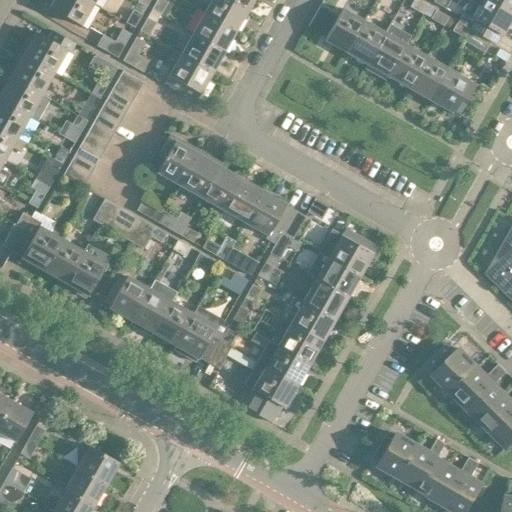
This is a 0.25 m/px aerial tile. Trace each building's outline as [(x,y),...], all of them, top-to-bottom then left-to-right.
[(81,26),(93,5),(84,0),(53,0),(49,8),(81,26)] [(159,16),(166,3),(161,0),(156,0),(150,11),(159,16)] [(247,9),(230,0),(211,0),(204,13),(235,30),(247,9)] [(230,0),(247,9),(252,0),(230,0)] [(412,0),(408,8),(421,15),(427,6),(415,0),(412,0)] [(511,14),(487,0),(468,0),(456,21),(456,22),(469,30),(489,42),(490,40),(494,32),(500,35),(511,14)] [(511,0),(487,0),(511,14),(511,0)] [(146,7),(137,2),(124,24),(133,29),(146,7)] [(427,6),(421,15),(442,27),(448,18),(427,6)] [(362,22),(341,10),(323,41),(345,53),(362,22)] [(204,13),(193,34),(224,51),(235,30),(204,13)] [(147,37),(154,24),(146,19),(138,32),(147,37)] [(362,22),(345,53),(366,65),(383,34),(362,22)] [(451,31),(463,38),(469,30),(456,22),(451,31)] [(388,25),(383,34),(366,65),(364,68),(385,80),(387,77),(404,46),(409,37),(388,25)] [(124,48),(122,47),(129,35),(121,30),(114,42),(103,36),(96,47),(117,60),(124,48)] [(469,30),(463,38),(462,41),(483,52),(489,42),(469,30)] [(35,34),(22,56),(54,75),(67,52),(69,54),(74,45),(50,31),(45,40),(35,34)] [(212,72),(224,51),(193,34),(181,55),(212,72)] [(129,51),(122,62),(143,74),(150,63),(137,55),(143,43),(134,38),(128,50),(129,51)] [(404,46),(387,77),(408,88),(425,58),(404,46)] [(195,102),(212,72),(181,55),(164,84),(195,102)] [(54,75),(22,56),(9,78),(41,97),(54,75)] [(110,80),(116,69),(95,57),(89,67),(110,80)] [(408,88),(429,100),(446,69),(425,58),(408,88)] [(467,81),(446,69),(429,100),(450,112),(449,113),(458,117),(475,86),(467,82),(467,81)] [(142,83),(121,72),(115,83),(135,95),(142,83)] [(41,97),(9,78),(0,93),(0,101),(28,118),(35,122),(47,100),(41,97)] [(98,100),(105,87),(97,82),(89,95),(98,100)] [(135,95),(115,83),(109,93),(130,105),(135,95)] [(123,116),(130,105),(109,93),(103,104),(123,116)] [(0,101),(0,130),(16,139),(28,118),(0,101)] [(85,122),(93,109),(84,104),(77,117),(85,122)] [(123,116),(103,104),(97,114),(118,126),(123,116)] [(118,126),(97,114),(91,124),(112,136),(118,126)] [(112,136),(91,124),(85,134),(106,146),(112,136)] [(73,144),(81,131),(72,126),(64,139),(73,144)] [(16,139),(0,130),(0,160),(3,162),(11,149),(19,153),(24,144),(16,139)] [(106,146),(85,134),(79,145),(100,157),(106,146)] [(183,143),(168,135),(156,156),(164,161),(156,174),(178,186),(197,154),(181,146),(183,143)] [(100,157),(79,145),(74,155),(94,167),(100,157)] [(61,165),(68,152),(59,147),(51,160),(61,165)] [(178,186),(201,199),(219,167),(215,164),(216,162),(204,155),(202,157),(197,154),(178,186)] [(67,166),(88,178),(94,167),(74,155),(67,166)] [(67,166),(61,177),(82,189),(88,178),(67,166)] [(219,167),(201,199),(213,206),(208,216),(217,220),(222,211),(223,212),(241,180),(219,167)] [(48,188),(55,175),(47,170),(39,183),(48,188)] [(241,180),(223,212),(245,224),(263,192),(241,180)] [(26,204),(36,209),(43,196),(34,191),(26,204)] [(283,205),(284,204),(263,192),(245,224),(266,236),(265,239),(274,244),(281,232),(294,211),(283,205)] [(92,222),(101,226),(102,227),(114,206),(104,201),(92,222)] [(156,224),(157,224),(162,215),(163,213),(142,201),(135,212),(156,224)] [(102,227),(107,230),(112,233),(124,212),(114,206),(102,227)] [(294,211),(281,232),(290,237),(289,237),(291,238),(304,217),(294,211)] [(122,239),(134,218),(124,212),(112,233),(122,239)] [(162,215),(157,224),(169,231),(179,237),(184,227),(189,217),(180,212),(175,220),(163,213),(162,215)] [(22,230),(30,218),(21,213),(14,225),(22,230)] [(41,271),(59,240),(37,227),(39,223),(30,218),(22,230),(9,252),(20,258),(19,259),(41,271)] [(132,244),(144,224),(134,218),(122,239),(132,244)] [(22,230),(14,225),(12,224),(0,245),(0,246),(9,252),(22,230)] [(144,224),(132,244),(142,250),(149,238),(154,229),(144,224)] [(511,225),(484,274),(511,301),(511,225)] [(200,249),(201,250),(206,240),(206,239),(197,234),(197,235),(184,227),(179,237),(192,244),(192,243),(201,248),(200,249)] [(166,236),(154,229),(149,238),(161,245),(166,236)] [(358,277),(375,247),(344,229),(340,236),(331,231),(318,254),(358,277)] [(281,232),(274,244),(283,249),(289,237),(290,237),(281,232)] [(82,252),(59,240),(41,271),(64,284),(82,252)] [(206,240),(201,250),(213,256),(219,247),(206,240)] [(184,258),(189,249),(176,241),(171,250),(184,258)] [(86,296),(87,297),(105,265),(109,258),(86,245),(82,252),(64,284),(73,289),(70,293),(83,300),(86,296)] [(249,277),(256,264),(230,249),(222,261),(249,277)] [(193,263),(206,270),(211,261),(198,254),(193,263)] [(265,282),(278,259),(269,254),(256,277),(265,282)] [(345,299),(358,277),(318,254),(305,276),(314,281),(345,299)] [(227,283),(232,274),(219,266),(214,275),(227,283)] [(108,307),(107,309),(130,322),(148,290),(125,277),(124,280),(117,276),(101,303),(108,307)] [(333,321),(345,299),(314,281),(302,303),(333,321)] [(159,296),(148,290),(130,322),(128,326),(141,333),(143,329),(152,335),(170,303),(176,292),(165,286),(159,296)] [(252,304),(260,291),(251,286),(244,299),(252,304)] [(321,342),(333,321),(302,303),(293,298),(289,307),(297,311),(290,325),(321,342)] [(152,335),(174,347),(193,315),(170,303),(152,335)] [(219,342),(226,330),(225,329),(221,327),(225,320),(198,305),(193,315),(174,347),(172,351),(195,363),(197,359),(205,364),(207,364),(219,343),(219,342)] [(240,325),(247,312),(238,307),(231,320),(240,325)] [(308,365),(321,342),(290,325),(277,347),(308,365)] [(234,334),(226,330),(219,342),(227,347),(234,334)] [(296,387),(308,365),(277,347),(268,341),(263,350),(272,355),(265,369),(296,387)] [(219,342),(219,343),(207,364),(217,370),(230,349),(227,347),(219,342)] [(449,348),(440,357),(446,362),(464,380),(477,366),(459,349),(454,354),(449,348)] [(433,376),(450,393),(464,380),(446,362),(440,357),(432,365),(438,371),(433,376)] [(255,363),(242,386),(283,409),(296,387),(265,369),(255,363)] [(506,372),(498,364),(492,370),(500,378),(506,372)] [(487,376),(477,366),(464,380),(450,393),(464,407),(491,380),(487,376)] [(464,407),(477,420),(504,393),(495,384),(500,378),(492,370),(487,376),(491,380),(464,407)] [(477,420),(491,434),(511,412),(511,401),(504,393),(477,420)] [(0,396),(0,416),(8,402),(0,396)] [(8,402),(0,416),(0,434),(14,442),(30,414),(8,402)] [(511,412),(491,434),(505,448),(511,441),(511,412)] [(26,440),(35,445),(43,431),(34,426),(26,440)] [(378,446),(385,450),(406,462),(415,446),(394,433),(390,439),(383,435),(378,446)] [(435,438),(431,445),(441,451),(445,444),(435,438)] [(27,460),(35,445),(26,440),(18,454),(27,460)] [(449,465),(437,458),(441,451),(431,445),(427,452),(432,455),(413,488),(430,498),(449,465)] [(75,468),(105,485),(117,463),(87,446),(75,468)] [(379,460),(375,466),(396,478),(406,462),(385,450),(378,446),(372,456),(379,460)] [(415,446),(406,462),(396,478),(413,488),(432,455),(427,452),(415,446)] [(465,465),(474,470),(478,463),(469,458),(465,465)] [(446,507),(465,474),(461,472),(449,465),(430,498),(446,507)] [(465,465),(461,472),(465,474),(446,507),(454,511),(466,511),(483,484),(470,477),(474,470),(465,465)] [(20,473),(10,468),(3,482),(12,487),(19,475),(20,473)] [(63,489),(93,506),(105,485),(75,468),(63,489)] [(12,487),(3,482),(0,486),(0,506),(3,501),(12,487)] [(51,510),(55,511),(89,511),(93,506),(63,489),(51,510)] [(511,511),(511,497),(505,496),(502,511),(511,511)]
